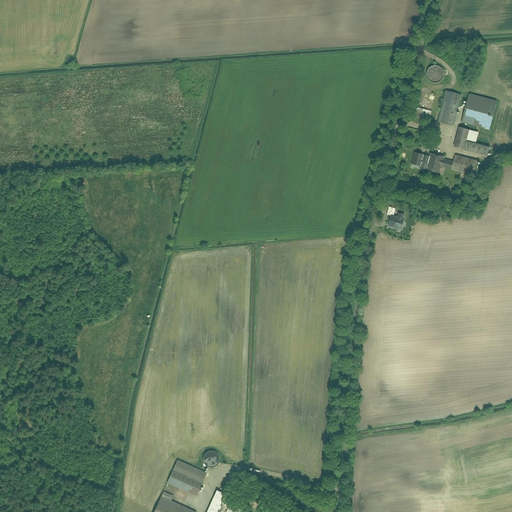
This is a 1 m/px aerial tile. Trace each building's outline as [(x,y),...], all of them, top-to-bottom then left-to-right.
[(423,70),(422,74),(425,80),(429,83),(435,82),(440,79),(441,74),(439,68),(436,65),(429,64),(425,67),(423,70)] [(440,121),(454,125),(462,96),(447,92),(440,121)] [(496,103),(469,97),(462,123),(489,130),(496,103)] [(416,108),(414,118),(429,121),(431,111),(416,108)] [(488,157),(490,149),(474,144),(477,133),(457,128),(452,147),(488,157)] [(410,166),(425,169),(424,172),(438,175),(440,167),(450,170),(452,161),(442,158),(442,157),(429,154),(428,156),(413,152),(410,166)] [(452,161),(450,170),(472,175),(475,162),(453,157),(452,161)] [(391,215),(388,226),(391,226),(391,227),(397,228),(401,229),(404,219),(402,219),(403,214),(399,213),(398,217),(391,215)] [(204,457),(203,461),(206,467),(210,470),(216,470),(221,466),(222,461),(221,456),(217,453),(210,452),(206,454),(204,457)] [(179,461),(169,484),(198,496),(208,472),(179,461)] [(218,492),(209,511),(220,511),(226,499),(227,496),(218,492)] [(164,493),(155,511),(193,511),(172,502),(174,498),(164,493)]
